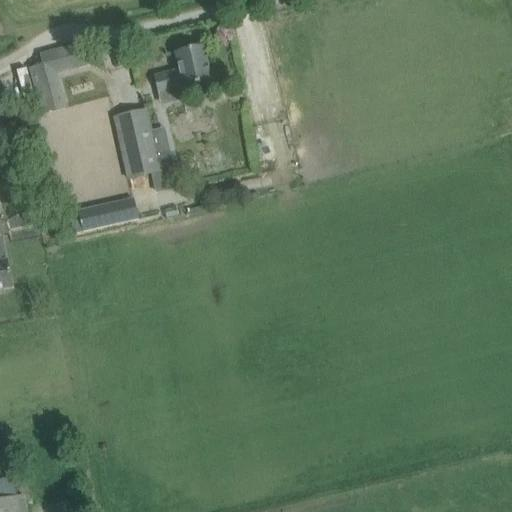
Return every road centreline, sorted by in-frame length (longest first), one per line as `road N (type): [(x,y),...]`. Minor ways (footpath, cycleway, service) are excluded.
road 1 (unclassified): [(253,0),(31,48),(0,68)]
road 2 (unknown): [(231,4),(262,125)]
